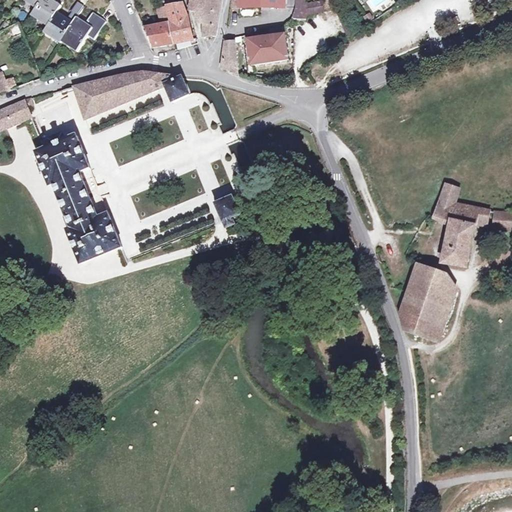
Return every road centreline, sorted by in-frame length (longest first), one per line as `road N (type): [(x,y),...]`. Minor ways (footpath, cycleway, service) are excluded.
road 1 (unclassified): [(410,511),(410,417),(399,342),(304,106)]
road 2 (unclassified): [(304,106),(511,20)]
road 3 (residential): [(146,63),(46,83),(0,102)]
